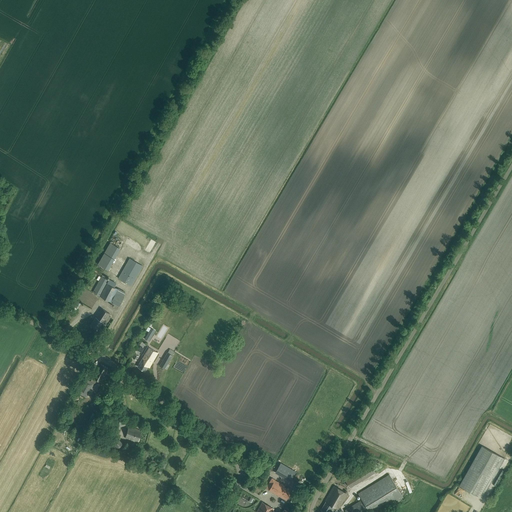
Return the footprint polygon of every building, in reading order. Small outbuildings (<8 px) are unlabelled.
[(141,249),(146,251),(152,240),(148,238),(141,249)] [(111,254),(116,245),(112,243),(109,248),(107,247),(105,250),(111,254)] [(113,256),(105,252),(99,264),(107,268),(113,256)] [(131,287),(143,266),(129,258),(118,279),(131,287)] [(109,281),(101,276),(93,292),(110,302),(119,307),(124,297),(125,294),(117,290),(118,289),(114,287),(116,283),(110,280),(109,281)] [(104,323),(110,314),(101,308),(95,317),(96,317),(90,325),(97,331),(103,322),(104,323)] [(151,328),(145,339),(149,341),(155,331),(151,328)] [(149,368),(158,353),(148,346),(141,357),(143,358),(138,367),(145,371),(148,367),(149,368)] [(165,369),(170,360),(165,357),(160,366),(165,369)] [(101,383),(109,369),(100,364),(90,381),(87,379),(84,378),(76,392),(86,398),(94,384),(95,384),(97,380),(101,383)] [(120,429),(123,420),(118,418),(114,427),(120,429)] [(139,442),(142,431),(129,427),(125,438),(134,441),(134,440),(139,442)] [(117,448),(123,444),(115,435),(110,440),(117,448)] [(482,499),(504,459),(482,446),(459,486),(482,499)] [(361,472),(343,475),(348,485),(353,483),(359,482),(365,480),(364,480),(375,475),(374,467),(361,472)] [(278,474),(288,480),(290,476),(280,470),(278,474)] [(381,511),(403,498),(389,475),(358,494),(362,500),(345,510),(346,511),(381,511)] [(291,490),(271,479),(266,489),(286,500),(291,490)] [(338,509),(347,494),(334,486),(325,501),(326,502),(321,510),(324,511),(329,511),(333,506),(338,509)] [(272,511),(274,509),(262,502),(257,511),(272,511)]
